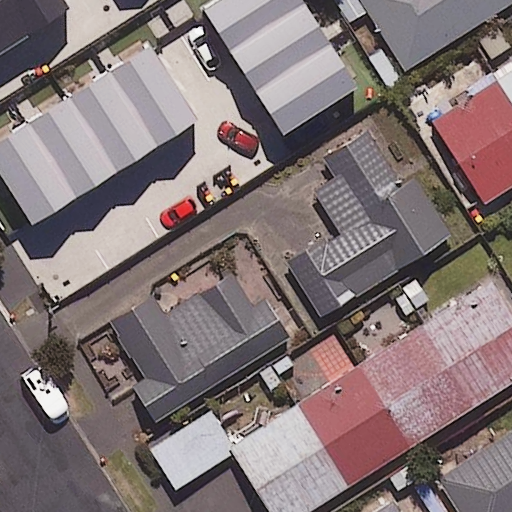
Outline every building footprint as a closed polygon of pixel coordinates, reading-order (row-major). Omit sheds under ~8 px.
[(0,0),(0,27),(27,69),(134,0),(0,0)] [(511,0),(332,0),(347,23),(366,11),(404,70),(511,0)] [(216,108),(157,20),(78,73),(101,108),(18,164),(88,267),(269,146),(235,95),(216,108)] [(369,94),(335,40),(291,67),(325,122),(369,94)] [(511,185),(511,70),(432,122),(484,203),(511,185)] [(401,183),(367,129),(320,159),(332,178),(313,190),(336,226),(289,257),(326,315),(450,235),(412,176),(401,183)] [(253,306),(231,271),(163,313),(152,295),(109,322),(166,413),(289,336),(265,298),(253,306)] [(210,412),(150,449),(174,488),(233,452),(271,511),(307,511),(511,381),(511,316),(490,281),(358,365),(340,336),(286,370),(305,400),(232,447),(210,412)] [(511,511),(511,428),(436,475),(458,511),(511,511)] [(399,511),(391,497),(367,511),(399,511)]
